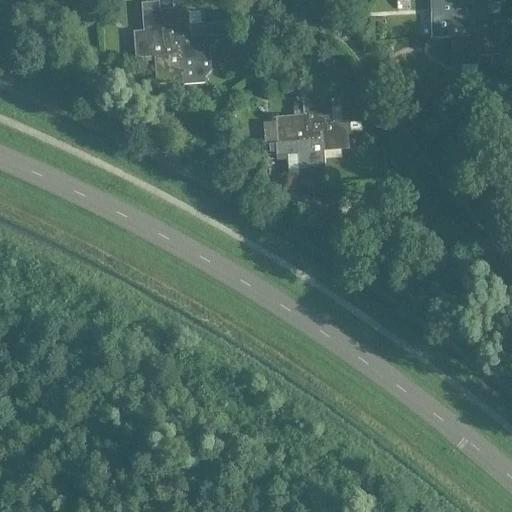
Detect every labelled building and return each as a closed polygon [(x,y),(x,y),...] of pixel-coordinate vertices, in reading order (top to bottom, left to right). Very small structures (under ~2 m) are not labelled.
[(433,0),(434,10),(439,9),(439,14),(434,14),(435,40),(444,39),(453,39),(455,39),(469,38),(469,30),(461,30),(459,0),(433,0)] [(459,0),(461,30),(469,30),(469,23),(486,22),(484,0),(459,0)] [(146,33),(135,34),(138,57),(156,56),(172,54),(171,47),(162,47),(160,15),(159,14),(159,12),(144,13),(146,32),(146,33)] [(186,13),(160,15),(162,47),(171,47),(170,39),(188,37),(186,13)] [(486,22),(469,23),(469,30),(478,29),(479,48),(479,56),(501,55),(500,21),(486,22)] [(469,38),(455,39),(455,65),(480,64),(479,56),(479,48),(478,29),(469,30),(469,38)] [(188,37),(170,39),(171,47),(180,46),(181,64),(182,71),(203,70),(203,62),(205,62),(204,39),(205,39),(205,36),(203,36),(190,37),(188,37)] [(172,54),(156,56),(159,83),(183,81),(182,71),(181,64),(180,46),(171,47),(172,54)] [(116,47),(103,48),(104,60),(117,59),(116,47)] [(305,100),(302,100),(302,102),(303,118),(305,134),(313,133),(312,125),(331,123),(329,99),(305,101),(305,100)] [(303,118),(278,120),(280,144),(299,143),(314,141),(313,133),(305,134),(303,118)] [(331,123),(312,125),(313,133),(321,133),(323,151),(348,149),(345,122),(331,123)] [(280,144),(275,145),(276,155),(299,154),(301,169),(301,177),(324,174),(324,167),(323,151),(321,133),(313,133),(314,141),(299,143),(280,144)] [(325,187),(318,190),(318,198),(326,199),(325,187)]
